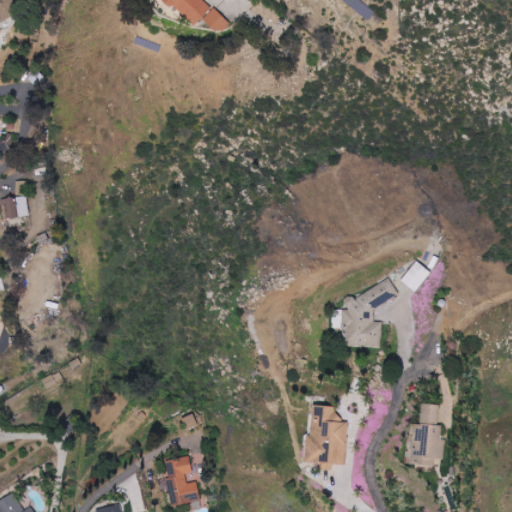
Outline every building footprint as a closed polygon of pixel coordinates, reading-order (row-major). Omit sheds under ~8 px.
[(229,23),(205,0),(166,0),(194,26),(201,18),(218,34),(229,23)] [(4,217),(29,217),(27,181),(17,181),(17,197),(4,198),(4,217)] [(401,280),(416,292),(432,272),(417,260),(401,280)] [(381,347),(382,322),(374,321),(375,308),(399,295),(391,279),(354,298),(347,298),(343,300),(348,310),(343,312),(342,340),(345,346),(381,347)] [(64,380),(60,372),(41,380),(45,388),(64,380)] [(346,465),(349,422),(337,421),(338,407),(313,405),(311,435),(306,435),(304,462),(346,465)] [(440,405),(428,405),(428,411),(421,411),(421,425),(417,425),(416,440),(413,440),(412,455),(424,456),(423,466),(435,466),(435,459),(444,460),(445,439),(442,439),(442,426),(439,426),(440,405)] [(169,460),(176,509),(201,506),(198,482),(187,483),(186,474),(192,473),(190,457),(169,460)] [(34,511),(32,507),(24,511),(14,493),(0,500),(0,511),(34,511)]
